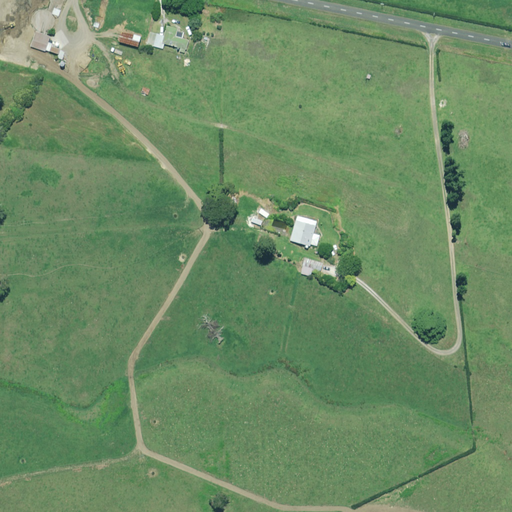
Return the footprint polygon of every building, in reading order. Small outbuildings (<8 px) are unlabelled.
[(61,11),(54,8),(52,14),(58,17),(61,11)] [(185,53),(189,40),(181,38),(183,33),(177,31),(177,29),(166,26),(162,43),(177,48),(176,51),(185,53)] [(141,37),(121,31),(118,42),(138,47),(141,37)] [(48,43),(50,37),(35,32),(30,47),(45,52),(45,50),(58,54),(59,50),(53,48),(54,45),(48,43)] [(156,34),(149,32),(147,45),(153,46),(156,34)] [(150,89),(143,87),(141,94),(147,96),(150,89)] [(316,222),(296,216),(289,241),(310,246),(310,244),(317,246),(320,236),(313,234),(316,222)] [(311,272),(322,275),(323,272),(320,271),(322,263),(304,258),(300,274),(310,276),(311,272)]
